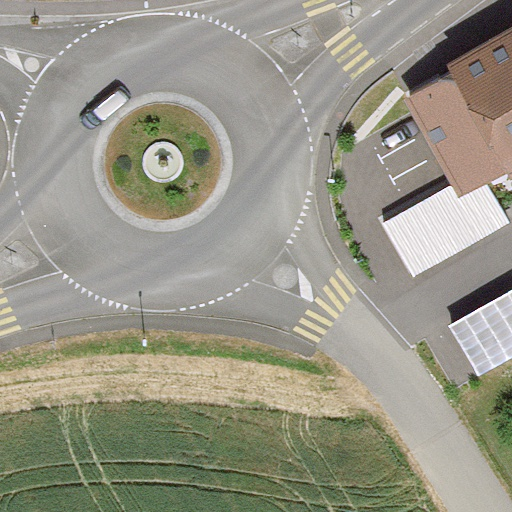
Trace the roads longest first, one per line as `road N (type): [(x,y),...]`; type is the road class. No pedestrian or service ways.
road 1 (primary): [(73,229),(130,274),(202,275),(235,259),(261,233),(278,198),(282,160),(273,122),(252,89)]
road 2 (track): [(261,233),(334,301),(480,511)]
road 3 (primary): [(252,89),(186,55),(149,55),(113,67),(84,91)]
road 4 (primary): [(84,91),(64,122),(55,158),(58,195),(73,229)]
road 5 (primary): [(252,89),(364,0)]
